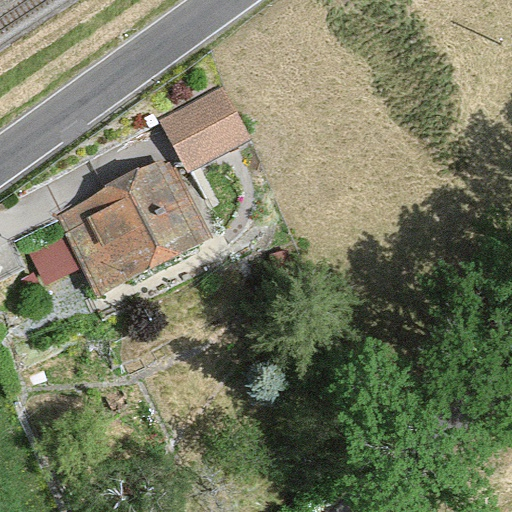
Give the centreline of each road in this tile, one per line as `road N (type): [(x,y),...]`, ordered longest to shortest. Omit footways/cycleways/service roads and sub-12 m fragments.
road 1 (tertiary): [(228,0),(0,160)]
road 2 (unclassified): [(359,511),(511,382)]
